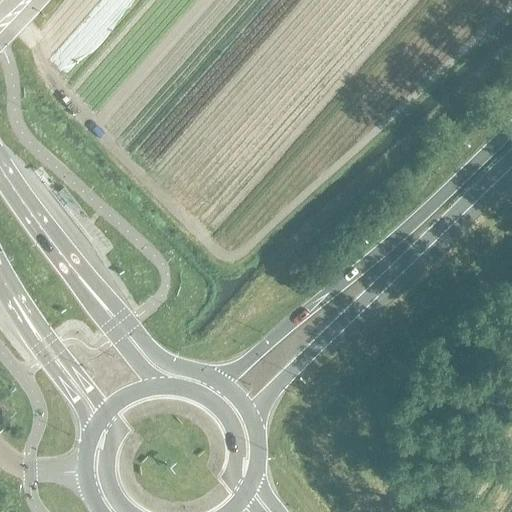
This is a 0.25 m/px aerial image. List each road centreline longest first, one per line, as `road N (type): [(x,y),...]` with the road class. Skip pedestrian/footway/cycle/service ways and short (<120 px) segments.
road 1 (primary): [(511,127),(388,245),(220,382)]
road 2 (primary): [(254,424),(257,408),(302,359),(511,158)]
road 3 (secondary): [(220,382),(162,360),(92,292)]
road 4 (secondary): [(19,293),(28,336),(92,431)]
road 5 (secondary): [(92,292),(0,166)]
road 6 (secondary): [(19,293),(104,411)]
road 7 (secondary): [(169,385),(142,370),(92,292)]
